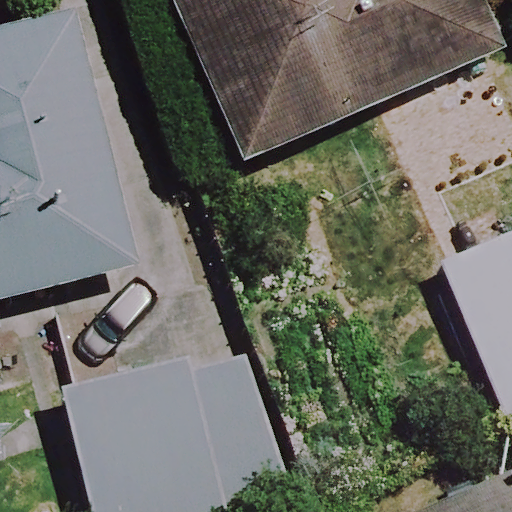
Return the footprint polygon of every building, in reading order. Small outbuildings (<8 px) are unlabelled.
[(163,0),(239,179),(492,73),(461,0),(163,0)] [(0,314),(141,277),(74,24),(0,43),(0,314)] [(511,429),(511,250),(443,278),(506,432),(511,429)] [(284,511),(251,363),(65,407),(89,511),(284,511)] [(511,511),(511,500),(482,511),(511,511)]
